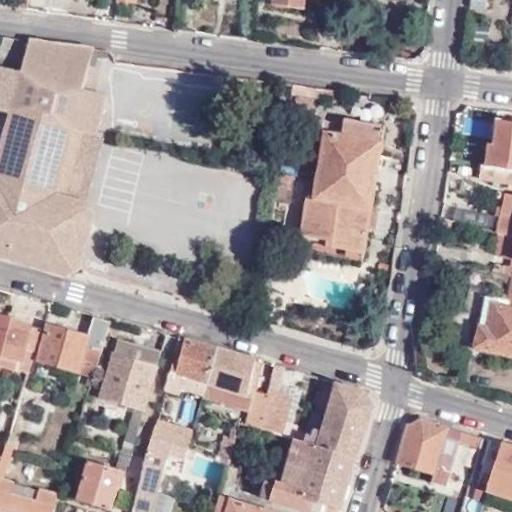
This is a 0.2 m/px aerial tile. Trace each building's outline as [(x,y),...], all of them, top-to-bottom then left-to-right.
[(468,0),(468,7),(480,8),(481,0),(468,0)] [(93,49),(29,40),(21,71),(0,65),(0,110),(9,113),(0,146),(0,257),(66,276),(80,268),(93,213),(86,199),(56,192),(72,128),(96,135),(106,93),(83,86),(93,49)] [(511,61),(504,60),(502,71),(511,72),(511,61)] [(0,146),(9,113),(0,110),(0,146)] [(478,176),(511,183),(511,121),(496,119),(491,146),(487,145),(483,168),(480,167),(478,176)] [(327,246),(365,253),(387,128),(345,121),(341,139),(327,136),(315,197),(308,196),(301,234),(328,239),(327,246)] [(103,136),(96,135),(72,128),(56,192),(86,199),(103,136)] [(511,193),(507,192),(503,207),(501,217),(498,232),(504,233),(511,235),(511,265),(504,264),(502,272),(511,274),(511,193)] [(498,206),(495,216),(501,217),(503,207),(498,206)] [(511,235),(504,233),(498,256),(511,258),(511,235)] [(511,356),(511,280),(508,299),(507,305),(494,301),(489,325),(478,323),(472,348),(511,356)] [(484,295),(478,323),(489,325),(494,301),(507,305),(508,299),(484,295)] [(28,368),(40,325),(0,314),(0,375),(4,361),(28,368)] [(111,320),(94,316),(87,336),(48,326),(38,363),(93,380),(111,320)] [(42,326),(40,325),(28,368),(31,369),(42,326)] [(155,366),(159,352),(117,339),(113,354),(155,366)] [(179,359),(173,357),(163,393),(178,398),(181,389),(203,395),(216,348),(184,340),(179,359)] [(255,358),(216,348),(203,395),(241,405),(254,360),(255,358)] [(100,397),(142,409),(155,366),(113,354),(100,397)] [(241,405),(239,408),(246,410),(249,399),(252,400),(255,390),(262,363),(254,360),(241,405)] [(261,403),(253,427),(279,434),(291,395),(277,390),(278,384),(283,366),(274,363),(264,394),(261,403)] [(155,366),(142,409),(143,409),(156,366),(155,366)] [(311,382),(313,375),(295,369),(293,376),(311,382)] [(327,414),(364,426),(370,403),(363,390),(337,382),(327,414)] [(279,434),(287,437),(300,391),(278,384),(277,390),(291,395),(279,434)] [(252,400),(261,403),(264,394),(255,390),(252,400)] [(241,424),(253,427),(261,403),(252,400),(249,399),(246,410),(241,424)] [(304,442),(354,456),(364,426),(327,414),(313,410),(304,442)] [(408,426),(396,462),(435,475),(432,483),(446,487),(451,473),(436,469),(446,439),(459,445),(479,451),(483,438),(422,419),(408,426)] [(154,422),(150,438),(186,449),(187,450),(192,434),(154,422)] [(220,488),(229,490),(244,440),(248,441),(253,427),(241,424),(239,423),(220,488)] [(126,436),(121,453),(128,455),(133,439),(126,436)] [(152,511),(161,479),(169,454),(184,458),(186,449),(150,438),(129,511),(152,511)] [(258,499),(305,511),(338,511),(354,456),(304,442),(294,439),(279,484),(264,479),(258,499)] [(436,469),(451,473),(459,445),(446,439),(436,469)] [(511,446),(487,439),(480,462),(494,467),(487,489),(477,486),(473,499),(483,503),(487,491),(511,497),(511,446)] [(1,459),(0,461),(0,473),(4,475),(12,449),(5,446),(1,459)] [(111,511),(123,474),(88,464),(77,503),(109,511),(111,511)] [(161,479),(152,511),(169,511),(177,484),(161,479)] [(0,482),(0,510),(6,511),(53,511),(57,499),(41,494),(38,503),(10,495),(13,487),(0,482)] [(267,511),(217,498),(212,511),(267,511)]
